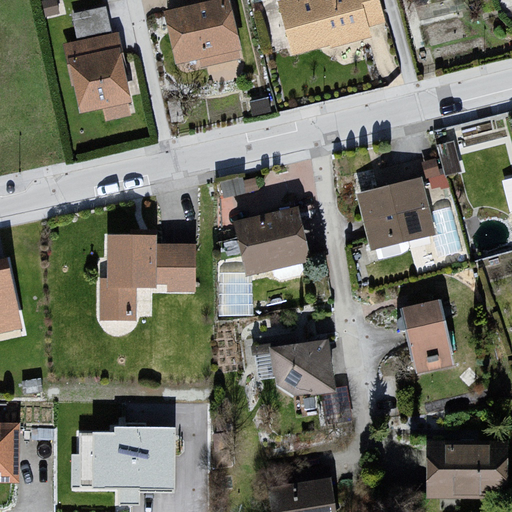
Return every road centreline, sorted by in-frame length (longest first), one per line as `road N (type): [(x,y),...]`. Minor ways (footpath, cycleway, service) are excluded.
road 1 (residential): [(511,79),(165,159)]
road 2 (residential): [(165,159),(0,197)]
road 3 (residential): [(165,159),(133,0)]
